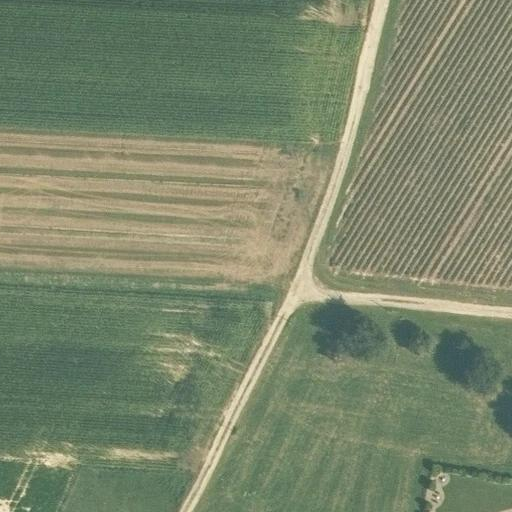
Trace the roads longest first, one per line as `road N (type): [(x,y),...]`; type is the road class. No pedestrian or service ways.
road 1 (track): [(380,0),(345,148),(297,289),(190,511)]
road 2 (track): [(511,315),(297,289),(0,279)]
